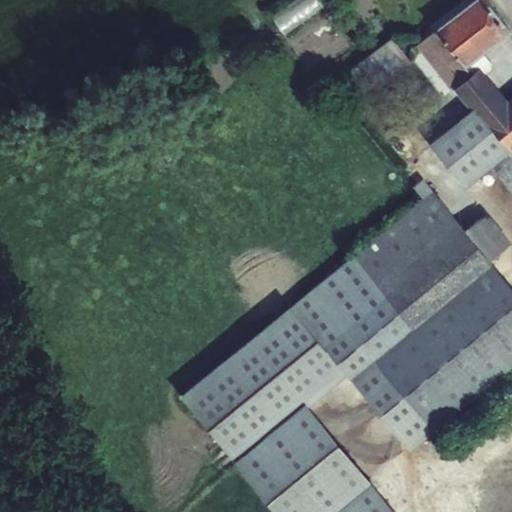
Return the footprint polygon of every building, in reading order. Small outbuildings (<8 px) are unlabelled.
[(312,0),(295,0),(271,22),(294,47),(328,17),(312,0)] [(511,30),(487,0),(427,44),(480,110),(436,145),(469,187),(511,152),(511,109),(511,111),(473,64),(511,33),(511,30)] [(398,43),(368,65),(384,87),(414,66),(398,43)] [(436,210),(446,203),(436,190),(427,198),(436,210)] [(436,210),(292,321),(340,383),(400,461),(511,375),(511,288),(501,274),(476,242),(446,203),(436,210)] [(476,242),(501,274),(511,265),(511,242),(499,226),(476,242)] [(292,321),(180,409),(259,511),(375,511),(300,415),(340,383),(292,321)]
